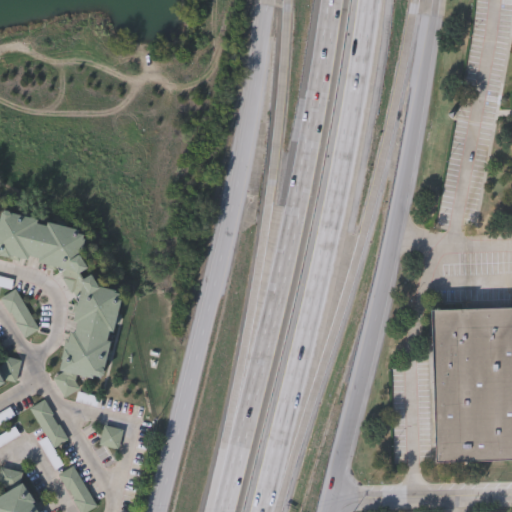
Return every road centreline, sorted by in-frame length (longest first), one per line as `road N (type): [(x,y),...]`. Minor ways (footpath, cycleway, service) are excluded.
road 1 (motorway): [(261,511),(329,228),(368,0)]
road 2 (motorway): [(331,0),(296,210),(233,476)]
road 3 (motorway): [(302,431),(385,166),(414,0)]
road 4 (motorway): [(288,7),(281,109),(238,382)]
road 5 (secondary): [(267,0),(203,331)]
road 6 (secondary): [(376,315),(435,0)]
road 7 (secondary): [(327,511),(376,315)]
road 8 (secondary): [(203,331),(157,511)]
road 9 (tertiary): [(332,494),(511,495)]
